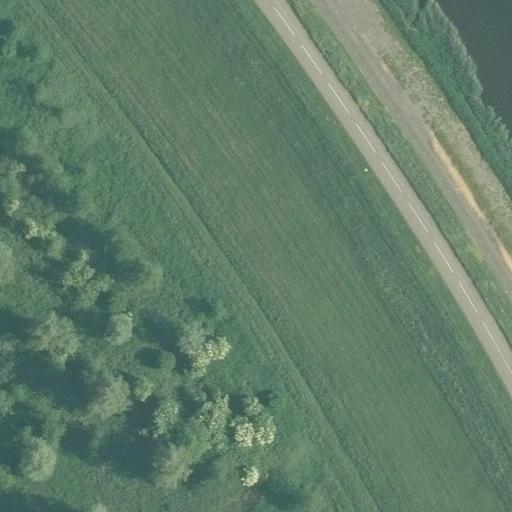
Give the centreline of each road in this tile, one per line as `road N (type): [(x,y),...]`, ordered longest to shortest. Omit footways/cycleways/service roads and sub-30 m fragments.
road 1 (track): [(352,511),(235,307),(11,0)]
road 2 (tertiary): [(266,0),(392,179),(511,376)]
